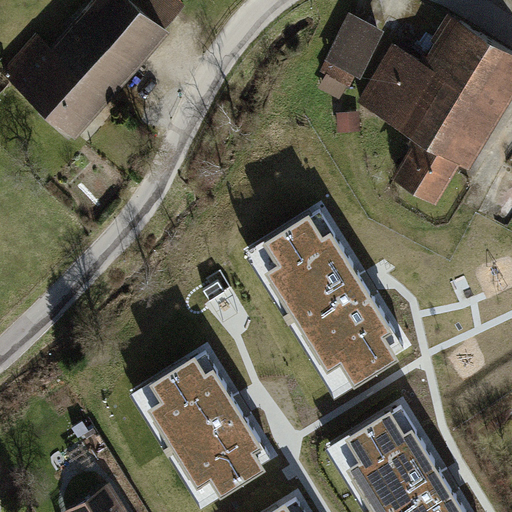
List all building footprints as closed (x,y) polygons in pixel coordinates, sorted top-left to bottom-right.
[(25,54),(8,73),(71,130),(181,8),(172,0),(99,0),(39,67),(25,54)] [(354,16),(325,70),(349,83),(378,28),(354,16)] [(394,45),(361,99),(420,135),(397,172),(435,195),(511,69),(511,52),(459,21),(431,68),(394,45)] [(356,109),(338,112),(341,135),(360,131),(356,109)] [(308,206),(261,234),(276,258),(264,265),(326,366),(340,358),(354,380),(399,353),(385,331),(393,326),(330,224),(322,229),(308,206)] [(194,349),(147,377),(159,396),(147,403),(196,484),(209,476),(219,493),(265,465),(255,449),(263,444),(213,362),(205,367),(194,349)] [(390,405),(344,433),(358,457),(346,464),(375,511),(466,511),(412,423),(404,428),(390,405)] [(125,511),(110,487),(70,511),(125,511)] [(294,511),(286,499),(264,511),(305,511),(304,511),(294,511)]
